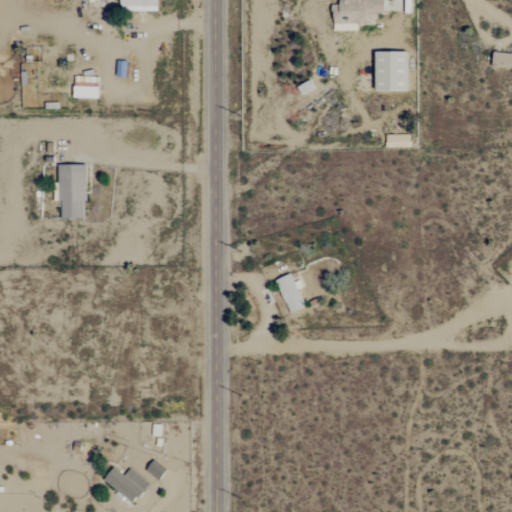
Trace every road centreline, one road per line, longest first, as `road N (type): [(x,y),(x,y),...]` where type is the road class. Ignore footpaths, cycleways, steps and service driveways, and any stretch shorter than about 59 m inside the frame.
road 1 (tertiary): [(221,511),(220,0)]
road 2 (track): [(223,347),(481,343)]
